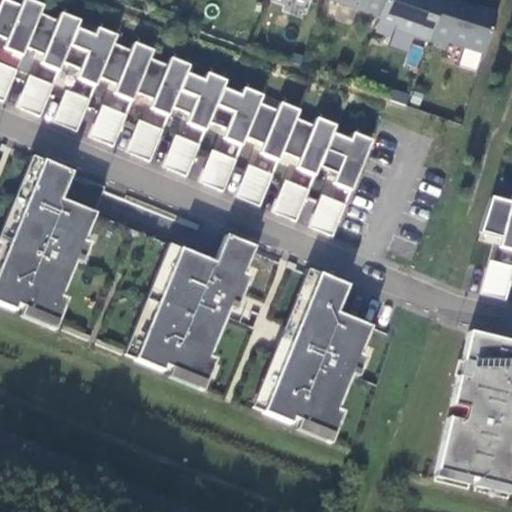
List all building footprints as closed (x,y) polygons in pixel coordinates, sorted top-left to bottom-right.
[(22,0),(20,6),(4,0),(1,0),(1,2),(0,4),(0,38),(12,43),(8,52),(21,57),(25,48),(39,14),(41,7),(24,0),(22,0)] [(327,0),(377,17),(383,0),(327,0)] [(429,39),(442,0),(383,0),(377,17),(377,18),(395,25),(394,30),(413,36),(413,34),(429,39)] [(460,2),(453,0),(442,0),(429,39),(427,44),(444,51),(447,43),(483,56),(495,18),(459,5),(460,2)] [(57,22),(39,14),(25,48),(48,58),(45,67),(57,72),(78,22),(60,14),(57,22)] [(115,37),(96,29),(93,37),(75,29),(61,63),(85,73),(81,82),(94,87),(98,78),(112,44),(115,37)] [(130,51),(112,44),(98,78),(121,88),(118,97),(131,102),(134,93),(151,51),(133,44),(130,51)] [(185,75),(188,67),(169,59),(166,67),(148,60),(134,93),(157,103),(154,112),(167,117),(185,75)] [(0,101),(2,103),(16,71),(0,64),(0,101)] [(185,75),(171,108),(194,118),(191,127),(204,132),(207,123),(221,89),(224,82),(206,74),(203,82),(185,75)] [(52,86),(33,78),(20,110),(39,118),(52,86)] [(261,97),(242,90),(239,97),(221,89),(207,123),(231,134),(227,142),(240,147),(244,138),(258,104),(261,97)] [(88,101),(69,93),(56,125),(75,132),(88,101)] [(276,112),(258,104),(244,138),(268,148),(264,157),(276,162),(280,153),(294,119),(297,112),(279,105),(276,112)] [(125,116),(106,108),(93,140),(112,148),(125,116)] [(312,127),(294,119),(280,153),(304,163),(300,172),(313,177),(316,169),(321,158),(330,134),(333,127),(315,120),(312,127)] [(161,131),(142,123),(130,155),(148,163),(161,131)] [(349,142),(330,134),(321,158),(316,169),(340,178),(337,187),(349,192),(370,142),(352,135),(349,142)] [(198,146),(179,138),(166,170),(185,178),(198,146)] [(234,160),(216,153),(203,185),(221,193),(234,160)] [(41,161),(0,261),(0,306),(13,312),(16,306),(50,320),(94,214),(59,201),(70,173),(41,161)] [(271,175),(252,168),(240,200),(258,208),(271,175)] [(308,190),(289,183),(276,215),(295,222),(308,190)] [(511,195),(510,203),(490,198),(479,233),(506,239),(504,249),(511,251),(511,195)] [(344,205),(325,198),(312,230),(331,237),(344,205)] [(198,380),(252,249),(223,237),(212,264),(177,251),(133,360),(162,372),(164,366),(198,380)] [(511,269),(511,266),(492,262),(484,294),(504,298),(511,269)] [(317,274),(261,412),(290,424),(292,419),(326,433),(370,327),(335,313),(337,309),(336,309),(345,286),(333,280),(317,274)] [(89,337),(61,325),(60,330),(87,342),(89,337)] [(511,344),(468,333),(460,364),(468,366),(465,380),(457,377),(450,407),(464,411),(462,422),(447,419),(434,472),(508,491),(511,472),(511,344)] [(96,339),(94,344),(121,356),(123,350),(96,339)] [(460,364),(457,377),(465,380),(468,366),(460,364)]
